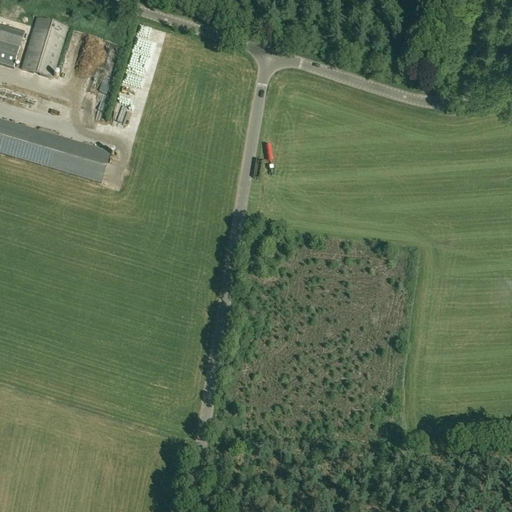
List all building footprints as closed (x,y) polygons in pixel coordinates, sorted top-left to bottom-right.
[(37,19),(21,71),(52,80),(67,28),(37,19)] [(0,25),(0,42),(20,48),(24,33),(0,25)] [(19,50),(0,44),(0,65),(13,70),(19,50)] [(14,102),(18,93),(6,89),(3,98),(14,102)] [(29,109),(37,111),(40,99),(32,97),(29,109)] [(65,115),(68,107),(50,101),(48,109),(65,115)] [(0,122),(0,154),(100,184),(109,155),(0,122)]
